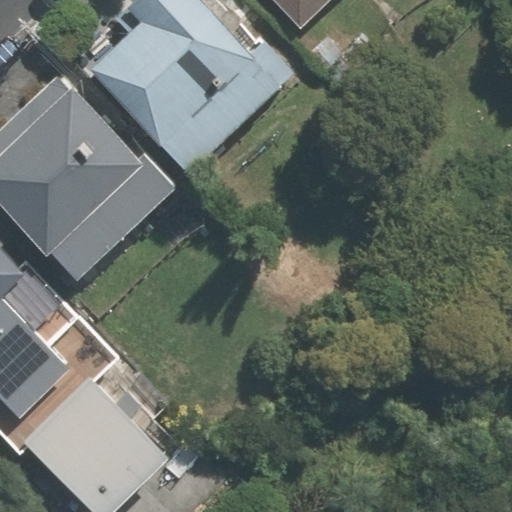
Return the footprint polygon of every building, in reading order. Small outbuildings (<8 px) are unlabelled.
[(281,83),(196,0),(140,0),(123,18),(138,33),(82,89),(180,186),(281,83)] [(260,0),(290,33),(326,0),(260,0)] [(0,130),(0,232),(58,297),(164,202),(66,93),(45,112),(34,100),(0,130)] [(0,272),(0,427),(6,434),(60,385),(0,318),(0,297),(12,286),(0,272)] [(107,511),(152,470),(78,390),(8,454),(62,511),(107,511)]
